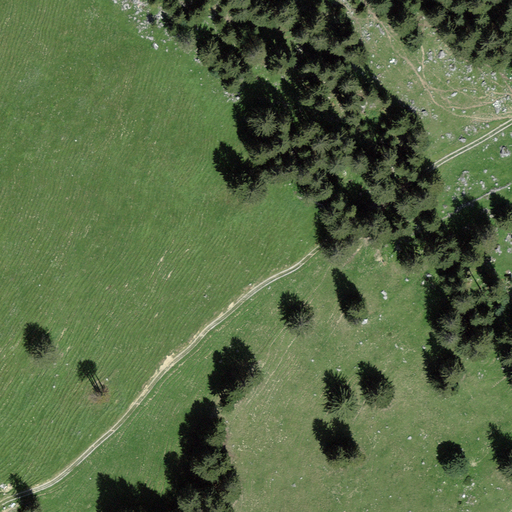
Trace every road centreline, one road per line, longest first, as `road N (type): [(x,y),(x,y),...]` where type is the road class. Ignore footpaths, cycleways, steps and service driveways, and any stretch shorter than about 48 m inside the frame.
road 1 (track): [(0,501),(57,475),(242,294),(354,217)]
road 2 (track): [(511,120),(354,217)]
